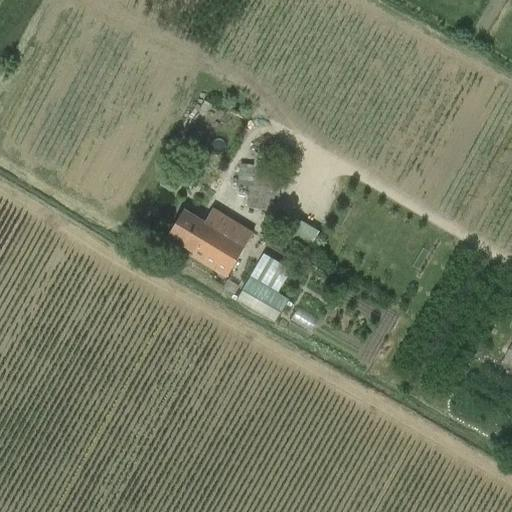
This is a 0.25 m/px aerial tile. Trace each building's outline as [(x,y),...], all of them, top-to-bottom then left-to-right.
[(184,142),(203,150),(222,109),(204,100),(184,142)] [(238,184),(249,185),(249,190),(248,200),(248,207),(274,209),(279,167),(255,165),(240,164),(238,184)] [(184,211),(168,237),(193,253),(190,257),(226,279),(253,234),(212,208),(203,222),(184,211)] [(285,231),(313,246),(322,230),(294,215),(285,231)] [(241,291),(236,301),(274,323),(289,300),(277,293),(291,270),(264,255),(250,277),(241,291)]
